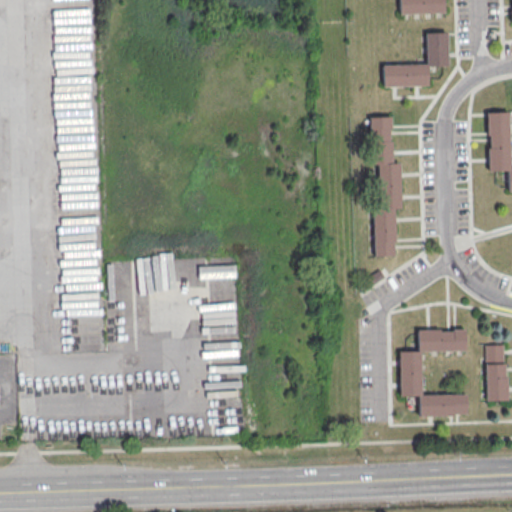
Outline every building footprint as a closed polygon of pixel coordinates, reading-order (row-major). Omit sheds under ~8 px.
[(398,0),(442,0),(443,13),(399,15),(398,0)] [(381,66),(425,64),(425,33),(446,33),(447,66),(426,67),(427,86),(382,88),(381,66)] [(485,113),(507,112),(509,170),(511,169),(511,190),(508,191),(507,171),(487,171),(487,148),(489,148),(488,136),(486,136),(485,113)] [(368,118),(369,165),(376,165),(378,209),(372,209),(373,257),(393,256),(392,242),(394,242),(393,209),(400,209),(399,163),(391,164),(391,141),(389,141),(388,129),(390,129),(390,117),(368,118)] [(464,329),(464,351),(419,352),(420,395),(465,394),(466,414),(452,414),(452,417),(418,418),(417,396),(398,397),(397,351),(416,351),(415,330),(439,329),(439,332),(452,332),(452,329),(464,329)] [(484,345),(485,401),(507,401),(506,378),(504,378),(504,364),(503,364),(502,345),(484,345)]
